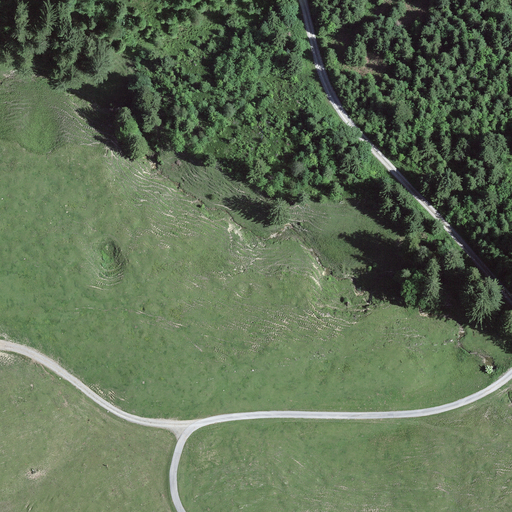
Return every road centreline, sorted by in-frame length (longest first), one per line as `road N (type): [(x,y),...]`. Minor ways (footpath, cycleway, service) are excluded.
road 1 (track): [(303,0),(329,88),(511,302)]
road 2 (track): [(511,374),(481,396),(396,418),(183,427)]
road 3 (track): [(183,427),(128,420),(64,375),(0,348)]
